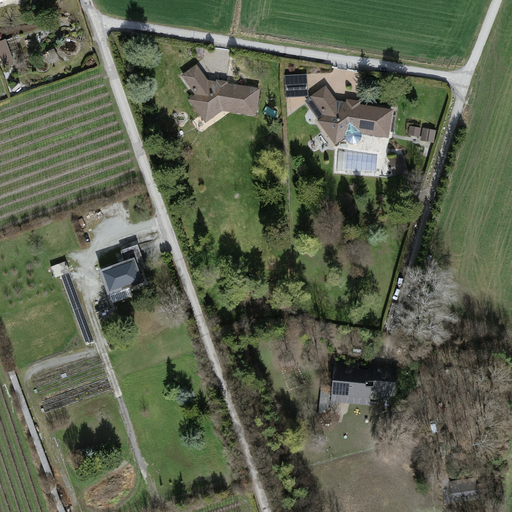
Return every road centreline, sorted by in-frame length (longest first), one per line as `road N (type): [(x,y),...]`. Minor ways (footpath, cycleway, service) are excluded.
road 1 (residential): [(96,26),(267,511)]
road 2 (unclassified): [(96,26),(465,80)]
road 3 (track): [(164,219),(98,243),(85,273),(90,312),(154,503)]
road 4 (unclassified): [(395,316),(465,80)]
road 5 (track): [(101,344),(27,378),(77,511)]
